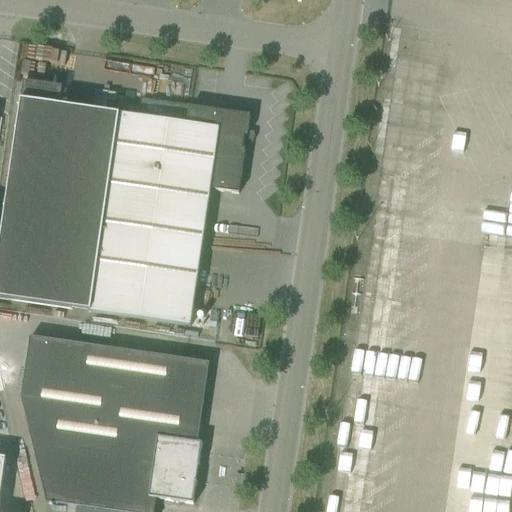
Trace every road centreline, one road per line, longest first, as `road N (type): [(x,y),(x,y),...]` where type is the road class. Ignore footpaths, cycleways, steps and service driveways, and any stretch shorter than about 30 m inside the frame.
road 1 (unclassified): [(273,511),(342,47)]
road 2 (unclassified): [(0,0),(342,47)]
road 3 (unknown): [(454,172),(414,511)]
road 4 (unknown): [(429,0),(464,26),(469,47),(454,172)]
